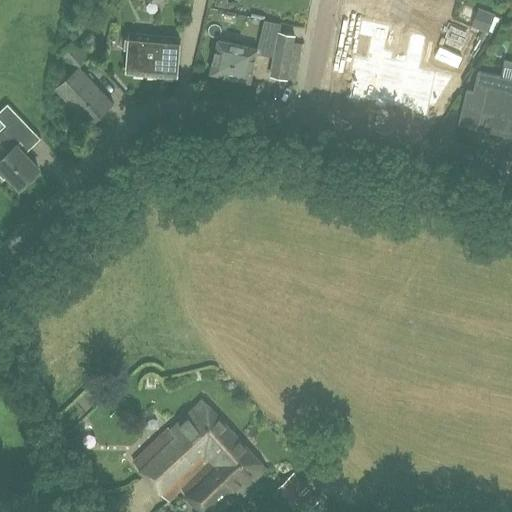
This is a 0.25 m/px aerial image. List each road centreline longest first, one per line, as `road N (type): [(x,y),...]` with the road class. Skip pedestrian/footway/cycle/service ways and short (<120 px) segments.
road 1 (tertiary): [(0,272),(83,191),(153,142),(225,124),(304,133)]
road 2 (tertiary): [(511,178),(304,133)]
road 3 (residential): [(304,133),(330,0)]
